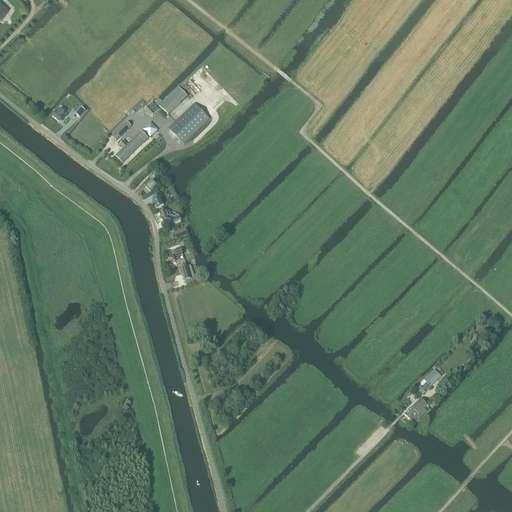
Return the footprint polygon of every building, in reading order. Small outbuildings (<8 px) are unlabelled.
[(0,19),(9,10),(0,1),(0,19)] [(179,87),(164,101),(159,106),(168,115),(187,96),(179,87)] [(151,102),(144,109),(150,116),(158,109),(151,102)] [(184,144),(209,119),(194,104),(169,128),(184,144)] [(81,108),(76,114),(80,118),(85,111),(81,108)] [(57,112),(53,117),(59,122),(60,120),(62,121),(67,115),(60,109),(57,112)] [(116,141),(131,127),(127,123),(112,137),(116,141)] [(122,163),(147,139),(141,132),(127,145),(124,141),(120,144),(123,148),(115,156),(122,163)] [(151,193),(158,186),(152,180),(145,187),(151,193)] [(157,209),(164,205),(160,199),(162,198),(160,194),(154,197),(156,200),(153,201),(157,209)] [(160,212),(163,221),(169,219),(173,220),(174,224),(181,221),(180,218),(179,218),(178,215),(174,217),(171,215),(169,212),(166,210),(160,212)] [(171,257),(167,259),(169,265),(181,261),(179,256),(180,256),(183,255),(181,249),(174,251),(169,253),(171,257)] [(194,276),(191,266),(187,267),(187,266),(181,268),(184,279),(185,281),(186,284),(186,285),(192,283),(192,282),(191,279),(195,278),(194,276)] [(416,388),(418,390),(423,395),(431,387),(438,380),(431,374),(425,380),(424,380),(416,388)] [(425,398),(422,402),(420,400),(405,415),(411,422),(414,419),(417,422),(427,411),(424,409),(427,406),(428,407),(431,404),(425,398)]
